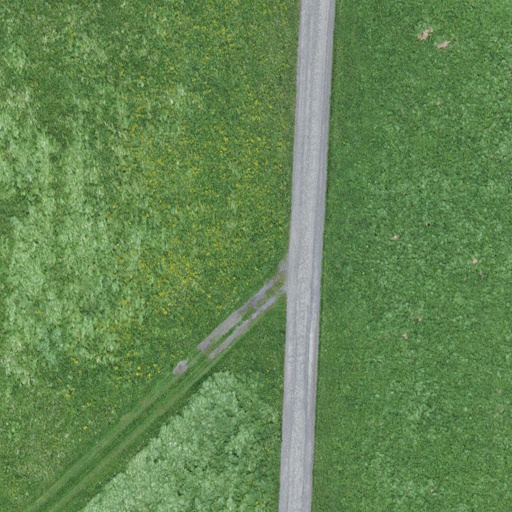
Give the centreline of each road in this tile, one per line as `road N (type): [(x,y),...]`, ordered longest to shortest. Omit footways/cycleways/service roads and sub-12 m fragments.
road 1 (track): [(315,0),(294,511)]
road 2 (track): [(306,262),(26,511)]
